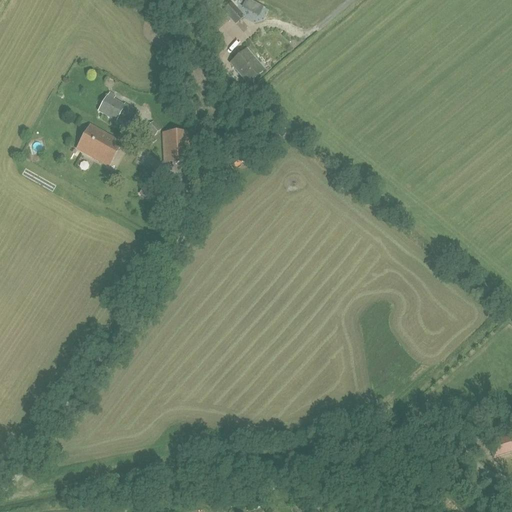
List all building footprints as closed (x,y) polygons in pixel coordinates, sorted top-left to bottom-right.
[(263,7),(249,0),(245,0),(242,7),(259,16),(263,7)] [(237,24),(244,16),(231,3),(223,10),(237,24)] [(218,7),(201,22),(213,35),(230,21),(218,7)] [(247,83),(263,70),(247,50),(231,63),(247,83)] [(124,104),(123,106),(112,101),(114,97),(108,94),(106,98),(99,112),(117,121),(119,116),(132,122),(137,111),(124,104)] [(156,136),(162,130),(154,122),(148,127),(156,136)] [(109,167),(122,143),(90,126),(77,150),(109,167)] [(165,162),(190,161),(189,131),(163,132),(165,162)] [(233,170),(243,164),(238,156),(229,163),(233,170)] [(162,207),(167,199),(145,186),(140,194),(162,207)] [(494,456),(511,450),(511,434),(489,442),(494,456)]
